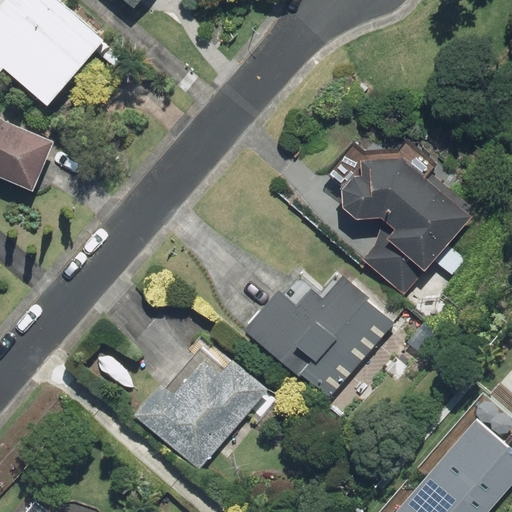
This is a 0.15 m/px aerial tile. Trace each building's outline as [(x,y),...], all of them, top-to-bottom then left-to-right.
[(78,0),(7,0),(0,8),(0,59),(11,69),(17,62),(61,100),(118,34),(78,0)] [(66,135),(18,114),(0,98),(0,165),(44,185),(66,135)] [(412,150),(373,153),(374,168),(366,168),(354,182),(355,200),(369,213),(392,211),(397,215),(383,230),(381,242),(369,255),(408,293),(433,264),(436,265),(480,213),(412,150)] [(355,270),(337,289),(326,279),(310,296),(294,282),(257,321),(312,372),(315,369),(338,391),(406,318),(355,270)] [(447,333),(436,322),(414,343),(426,354),(447,333)] [(245,352),(231,366),(217,353),(186,387),(175,376),(144,409),(205,465),(280,385),(245,352)] [(493,511),(511,492),(511,430),(490,412),(402,511),(493,511)]
